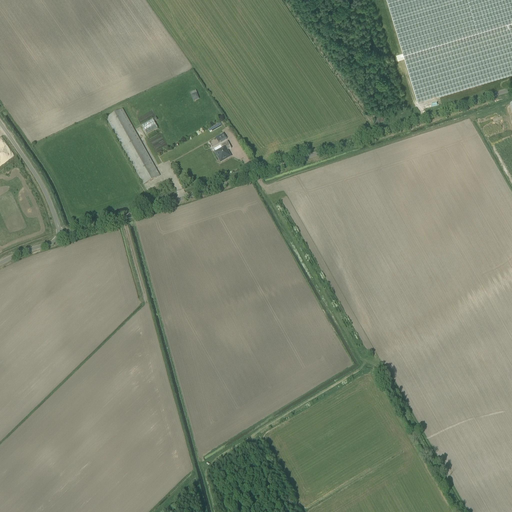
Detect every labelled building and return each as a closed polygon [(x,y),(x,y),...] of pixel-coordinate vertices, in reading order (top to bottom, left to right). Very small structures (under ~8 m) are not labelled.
[(511,0),(386,0),(403,53),(511,20),(511,0)] [(511,20),(403,53),(418,102),(511,74),(511,20)] [(190,92),(194,101),(200,99),(196,90),(190,92)] [(122,110),(106,119),(144,185),(160,176),(122,110)] [(146,134),(157,128),(153,120),(142,126),(146,134)] [(223,134),(218,137),(221,143),(227,140),(223,134)] [(220,146),(214,149),(215,153),(220,162),(230,157),(227,151),(231,149),(227,142),(220,146)]
